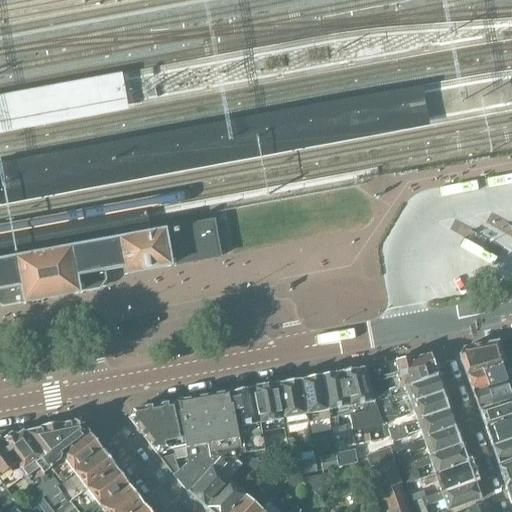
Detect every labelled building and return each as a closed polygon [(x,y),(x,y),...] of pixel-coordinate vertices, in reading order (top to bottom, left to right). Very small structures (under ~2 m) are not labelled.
[(379,121),(377,108),(334,117),(336,129),(379,121)] [(90,162),(14,176),(16,188),(92,175),(90,162)] [(175,266),(175,265),(215,258),(219,258),(218,254),(213,226),(213,222),(210,223),(211,223),(191,227),(191,226),(188,226),(188,228),(169,231),(168,230),(165,230),(166,232),(142,236),(140,225),(116,229),(123,268),(124,276),(171,267),(170,266),(171,266),(175,266)] [(0,305),(3,308),(23,304),(51,299),(79,294),(79,293),(99,289),(106,281),(104,272),(123,268),(116,229),(0,250),(0,305)] [(511,340),(507,341),(464,350),(459,357),(466,375),(508,363),(511,374),(511,340)] [(365,369),(375,395),(436,375),(434,370),(435,370),(431,358),(427,357),(365,369)] [(511,380),(511,374),(508,363),(466,375),(472,393),(482,389),(511,380)] [(357,370),(343,372),(350,416),(349,416),(354,445),(385,439),(382,425),(362,370),(357,371),(357,370)] [(329,420),(349,416),(350,416),(343,372),(321,376),(329,420)] [(442,393),(436,375),(375,395),(380,412),(391,408),(389,403),(407,396),(410,404),(442,393)] [(329,420),(321,376),(300,380),(308,423),(329,420)] [(308,423),(300,380),(277,385),(276,385),(284,428),(285,428),(308,423)] [(472,393),(479,411),(488,408),(511,400),(511,380),(482,389),(472,393)] [(260,432),(284,428),(276,385),(253,389),(260,432)] [(260,432),(253,389),(230,393),(239,437),(261,433),(260,432)] [(208,446),(210,461),(219,459),(217,444),(240,440),(230,393),(176,403),(185,449),(185,450),(208,446)] [(443,393),(442,393),(410,404),(382,415),(385,424),(413,414),(416,422),(448,410),(449,410),(443,393)] [(511,400),(479,411),(485,429),(511,419),(511,400)] [(170,452),(168,443),(172,442),(174,451),(185,449),(176,403),(132,411),(129,419),(137,429),(156,454),(170,452)] [(454,428),(448,410),(416,422),(403,427),(403,426),(388,432),(392,443),(421,433),(423,439),(440,433),(454,428)] [(511,439),(511,419),(485,429),(491,447),(500,444),(511,439)] [(27,438),(22,442),(45,473),(60,461),(57,457),(60,456),(89,433),(81,421),(61,425),(61,424),(42,428),(41,429),(24,433),(27,438)] [(423,439),(393,450),(397,459),(424,449),(427,457),(447,450),(461,445),(454,428),(440,433),(423,439)] [(27,478),(40,468),(22,442),(27,438),(24,433),(23,432),(0,436),(0,482),(1,485),(3,487),(23,472),(27,478)] [(103,451),(89,434),(60,456),(63,461),(74,473),(103,451)] [(505,462),(511,460),(511,439),(500,444),(491,447),(498,465),(505,462)] [(467,464),(461,445),(447,450),(399,467),(406,486),(467,464)] [(208,446),(185,450),(188,465),(174,477),(188,494),(220,461),(219,459),(210,461),(208,446)] [(116,469),(103,451),(72,476),(56,486),(58,488),(52,492),(58,502),(53,505),(45,496),(42,498),(54,511),(55,511),(57,511),(67,504),(116,469)] [(376,469),(394,462),(390,451),(372,457),(376,469)] [(350,452),(335,455),(335,456),(338,467),(352,464),(350,452)] [(172,456),(160,460),(173,476),(178,472),(172,456)] [(335,456),(335,457),(319,460),(321,471),(339,469),(338,467),(335,456)] [(315,459),(293,463),(295,476),(318,472),(315,459)] [(227,467),(220,461),(188,494),(205,509),(229,482),(227,481),(221,475),(227,467)] [(364,473),(367,483),(375,480),(386,511),(411,511),(394,462),(376,469),(364,473)] [(205,509),(208,511),(232,511),(246,497),(236,488),(251,471),(242,464),(227,481),(229,482),(205,509)] [(474,482),(467,464),(406,486),(408,493),(436,482),(440,493),(474,482)] [(511,464),(499,469),(506,488),(511,485),(511,464)] [(129,486),(116,469),(67,504),(57,511),(95,511),(100,509),(129,486)] [(480,500),(474,482),(440,493),(415,503),(417,511),(425,511),(424,508),(443,501),(447,511),(480,500)] [(136,511),(144,506),(129,486),(100,509),(101,511),(99,511),(136,511)] [(276,511),(275,511),(283,502),(276,496),(263,511),(262,511),(276,511)] [(262,511),(263,511),(246,497),(232,511),(262,511)] [(47,505),(42,499),(37,503),(42,510),(47,505)]
